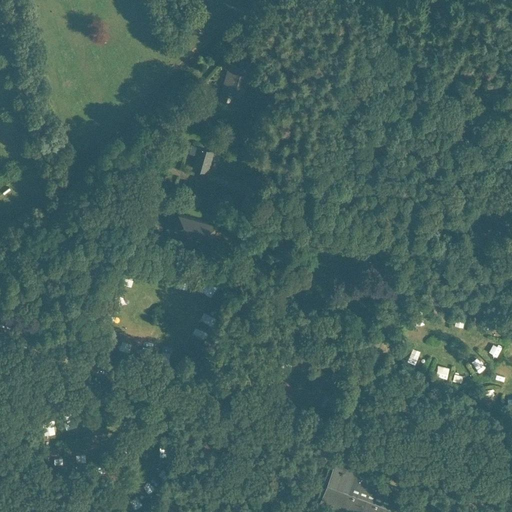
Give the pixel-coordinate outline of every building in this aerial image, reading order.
[(239,67),(236,66),(236,65),(229,63),(222,90),(232,93),(231,96),(239,98),(243,83),(245,84),(251,64),(240,61),(239,67)] [(213,151),(199,147),(191,145),(189,153),(197,155),(193,168),(207,172),(213,151)] [(309,189),(314,164),(315,161),(295,156),(289,185),(309,189)] [(179,214),(174,231),(207,240),(212,241),(218,222),(213,221),(212,222),(209,221),(209,222),(179,214)] [(189,287),(194,273),(185,270),(180,283),(189,287)] [(200,288),(208,290),(212,277),(204,275),(200,288)] [(0,345),(29,353),(30,349),(35,329),(0,319),(0,345)] [(195,330),(202,337),(207,331),(200,325),(195,330)] [(485,354),(479,357),(483,365),(489,362),(485,354)] [(76,420),(82,414),(74,407),(68,413),(76,420)] [(167,460),(164,466),(171,470),(174,463),(167,460)] [(335,465),(321,502),(346,511),(394,511),(403,490),(335,465)]
